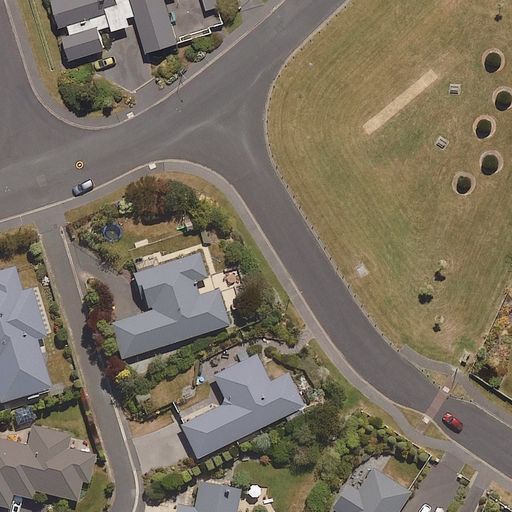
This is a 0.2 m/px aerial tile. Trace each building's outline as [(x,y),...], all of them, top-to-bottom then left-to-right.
[(49,0),(68,58),(103,47),(99,32),(127,23),(124,15),(134,12),(146,49),(176,39),(163,0),(49,0)] [(192,281),(205,277),(197,253),(131,274),(143,312),(110,323),(121,358),(227,324),(216,288),(196,294),(192,281)] [(20,291),(12,266),(0,269),(0,402),(49,387),(35,339),(44,336),(30,288),(20,291)] [(286,373),(268,382),(255,355),(212,375),(225,402),(178,425),(194,458),(302,406),(286,373)] [(0,505),(7,507),(10,494),(33,498),(34,491),(75,500),(79,481),(87,483),(93,454),(66,448),(69,434),(30,426),(26,444),(0,438),(0,505)] [(330,508),(335,511),(396,511),(409,492),(370,467),(355,490),(346,484),(330,508)] [(233,511),(238,490),(197,482),(192,507),(174,504),(172,511),(233,511)]
